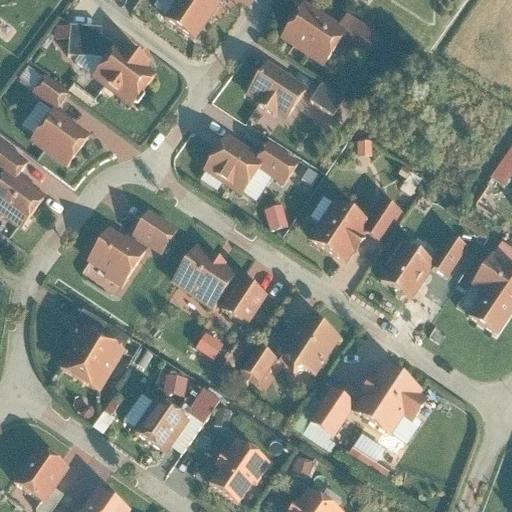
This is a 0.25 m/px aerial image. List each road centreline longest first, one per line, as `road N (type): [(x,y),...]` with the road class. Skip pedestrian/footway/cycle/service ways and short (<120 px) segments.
road 1 (residential): [(506,417),(203,217),(147,165)]
road 2 (residential): [(147,165),(104,185),(43,268),(10,392)]
road 3 (residential): [(10,392),(189,511)]
road 4 (residential): [(87,0),(208,90)]
